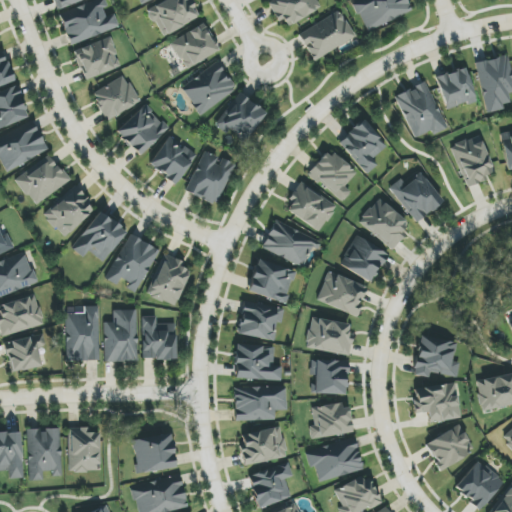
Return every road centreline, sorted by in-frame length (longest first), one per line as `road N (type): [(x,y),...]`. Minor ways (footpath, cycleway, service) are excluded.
road 1 (residential): [(226,511),(209,469),(204,326),(225,242),(249,200),(291,140),(341,93),(419,47),(511,21)]
road 2 (residential): [(435,511),(392,451),(383,417),(384,339),(402,289),(430,252),(511,204)]
road 3 (residential): [(20,0),(73,131),(96,162),(145,205),(225,242)]
road 4 (residential): [(0,399),(201,392)]
